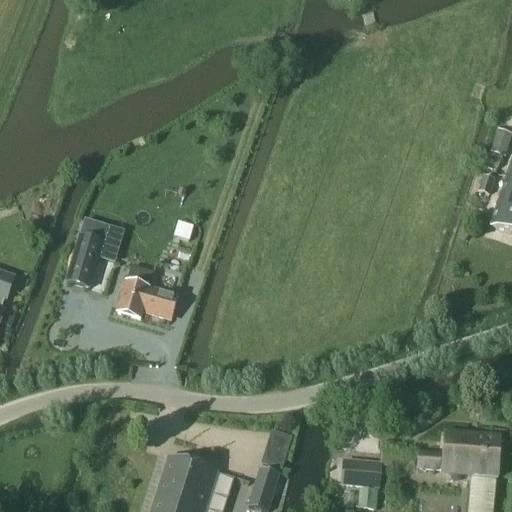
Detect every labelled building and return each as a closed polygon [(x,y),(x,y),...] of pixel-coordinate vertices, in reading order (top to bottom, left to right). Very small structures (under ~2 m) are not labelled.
[(490,155),(504,160),(511,137),(498,132),(490,155)] [(511,237),(511,161),(499,201),(499,202),(490,230),(511,237)] [(487,198),(492,185),(492,183),(481,179),(476,194),(487,198)] [(456,238),(463,244),(470,235),(463,230),(456,238)] [(79,237),(65,285),(78,289),(90,293),(104,244),(79,237)] [(126,283),(125,283),(116,315),(139,322),(142,312),(169,320),(176,297),(140,287),(143,277),(141,273),(132,270),(129,273),(126,283)] [(0,317),(2,313),(0,311),(0,309),(3,302),(5,303),(13,280),(0,275),(0,317)] [(418,457),(416,471),(470,476),(496,478),(499,444),(445,438),(443,459),(418,457)] [(412,471),(413,455),(380,453),(379,469),(412,471)] [(203,511),(215,474),(166,459),(149,511),(203,511)] [(366,511),(374,511),(379,468),(342,465),(340,486),(359,488),(357,511),(366,511)] [(247,510),(254,511),(267,511),(278,478),(259,472),(247,510)]
